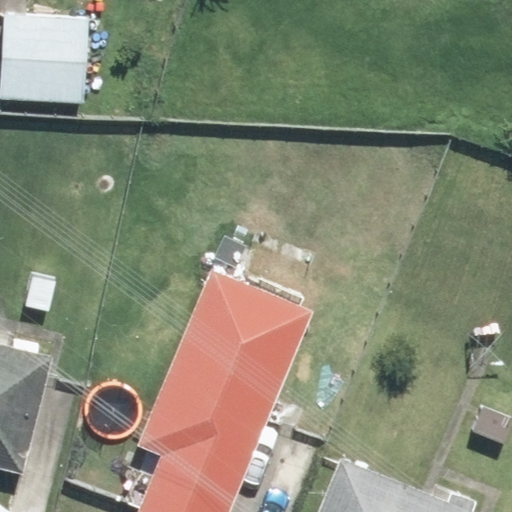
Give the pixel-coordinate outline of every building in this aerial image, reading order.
[(173,0),(124,0),(123,14),(171,20),(173,0)] [(87,14),(0,10),(0,16),(0,93),(83,97),(87,14)] [(226,511),(310,299),(205,259),(134,441),(157,450),(135,508),(146,511),(226,511)] [(46,354),(0,341),(0,463),(16,468),(46,354)] [(344,448),(315,511),(480,511),(481,509),(344,448)]
